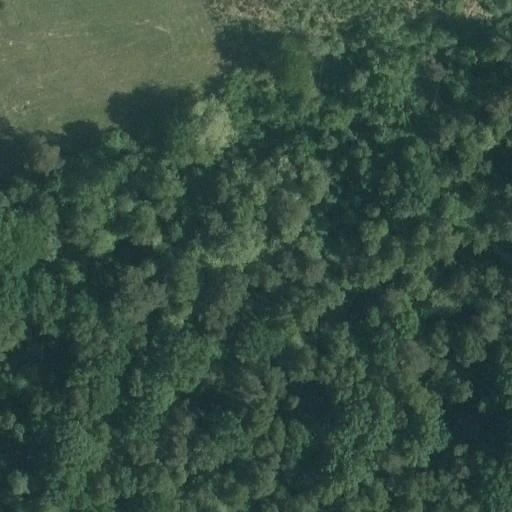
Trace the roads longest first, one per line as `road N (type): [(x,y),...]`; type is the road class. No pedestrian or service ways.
road 1 (track): [(511,220),(371,274),(183,377),(81,240),(0,210)]
road 2 (track): [(114,511),(183,377)]
